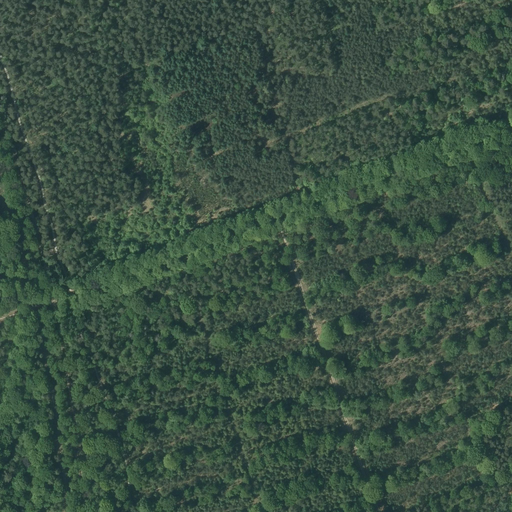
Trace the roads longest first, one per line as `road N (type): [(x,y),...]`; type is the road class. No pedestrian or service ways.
road 1 (track): [(276,217),(378,511)]
road 2 (track): [(301,204),(511,123)]
road 3 (track): [(71,294),(276,214)]
road 4 (track): [(84,511),(54,301)]
road 5 (track): [(0,112),(54,301)]
road 6 (track): [(31,309),(0,177)]
